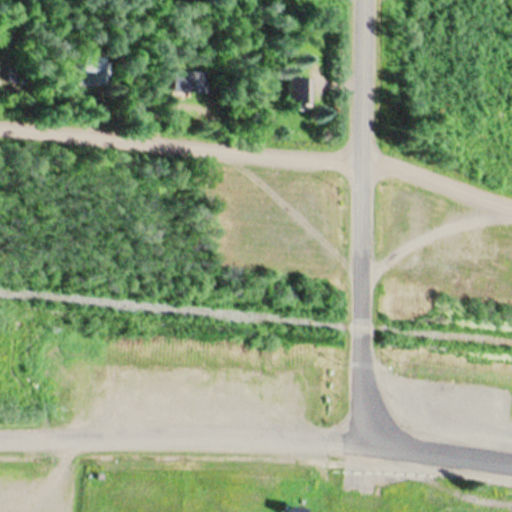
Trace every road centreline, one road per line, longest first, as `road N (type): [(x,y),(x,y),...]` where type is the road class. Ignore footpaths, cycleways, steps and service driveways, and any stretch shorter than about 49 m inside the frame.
road 1 (residential): [(0,118),(389,154),(511,200)]
road 2 (tertiary): [(360,439),(365,0)]
road 3 (residential): [(360,439),(0,444)]
road 4 (tertiary): [(364,269),(451,215),(511,202)]
road 5 (tertiary): [(511,457),(360,439)]
